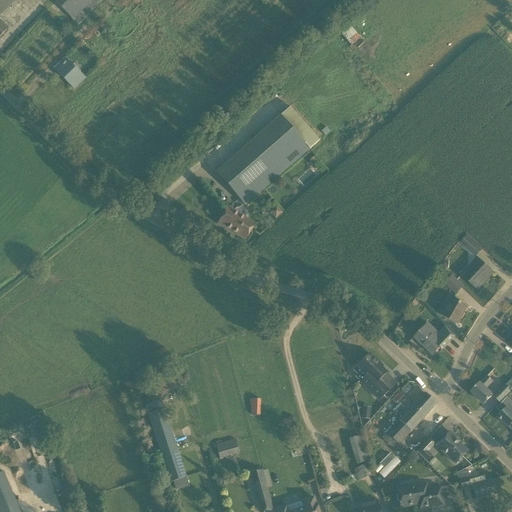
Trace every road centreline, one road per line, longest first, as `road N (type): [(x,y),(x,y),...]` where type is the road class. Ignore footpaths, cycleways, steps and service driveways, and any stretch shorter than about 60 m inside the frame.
road 1 (unclassified): [(443,397),(365,321),(252,280),(107,192),(0,89)]
road 2 (residential): [(443,397),(485,317),(511,291)]
